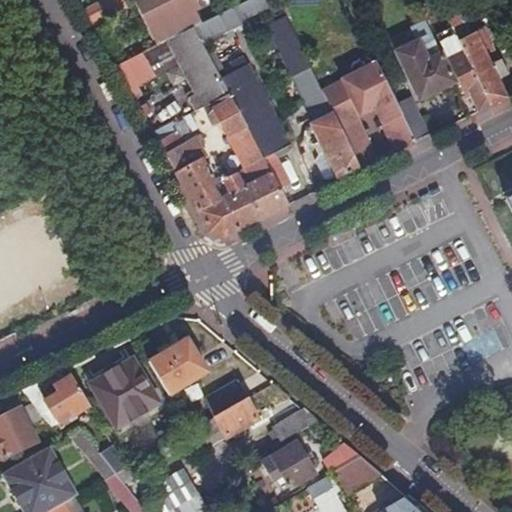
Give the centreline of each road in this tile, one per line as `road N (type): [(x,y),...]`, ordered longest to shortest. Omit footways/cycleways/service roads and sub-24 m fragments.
road 1 (residential): [(469,511),(251,324),(204,273)]
road 2 (residential): [(204,273),(511,124)]
road 3 (residential): [(204,273),(44,0)]
road 4 (residential): [(0,375),(204,273)]
